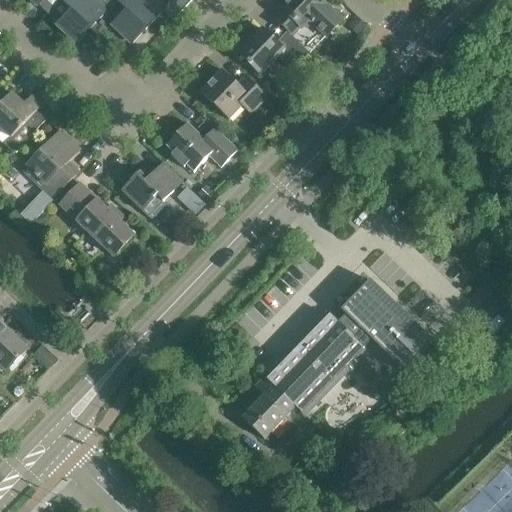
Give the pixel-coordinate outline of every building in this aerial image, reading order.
[(30,0),(47,16),(61,0),(30,0)] [(89,30),(98,39),(112,25),(126,10),(116,0),(107,10),(96,0),(61,0),(47,16),(76,44),(89,30)] [(116,0),(126,10),(112,25),(131,44),(163,11),(173,20),(191,0),(171,0),(162,10),(151,0),(116,0)] [(324,4),(326,2),(324,0),(289,0),(281,8),(282,10),(274,19),(287,32),(291,35),(300,27),(301,28),(309,20),(326,37),(342,20),(324,4)] [(260,75),(277,57),(293,72),(310,54),(287,32),(277,43),(262,29),(238,54),(260,75)] [(222,70),(201,92),(229,120),(242,106),(250,115),(267,98),(246,76),(237,85),(222,70)] [(0,91),(0,140),(4,144),(4,145),(14,154),(46,120),(37,112),(45,104),(34,94),(24,104),(12,93),(8,98),(0,91)] [(221,169),(238,151),(215,129),(204,140),(188,124),(166,146),(173,153),(171,156),(184,168),(186,166),(194,173),(209,157),(221,169)] [(23,170),(53,199),(79,173),(69,163),(80,151),(60,132),(23,170)] [(141,173),(122,192),(143,212),(152,221),(166,206),(163,203),(182,182),(164,164),(148,180),(141,173)] [(80,184),(60,206),(114,258),(135,236),(120,222),(124,218),(111,206),(107,210),(80,184)] [(318,325),(266,380),(296,408),(295,408),(303,416),(366,351),(366,350),(364,349),(372,341),(405,373),(416,362),(418,363),(421,362),(424,360),(424,356),(423,354),(434,343),(371,281),(341,311),(343,313),(336,321),(329,314),(328,315),(318,325)] [(511,294),(507,289),(490,306),(498,314),(511,299),(511,294)] [(0,365),(7,372),(28,350),(26,348),(27,344),(20,337),(16,339),(0,323),(0,365)] [(43,347),(34,357),(48,370),(57,361),(43,347)] [(265,397),(243,419),(264,440),(295,408),(296,408),(266,380),(257,389),(265,397)] [(389,410),(367,430),(359,437),(376,457),(406,430),(389,410)]
